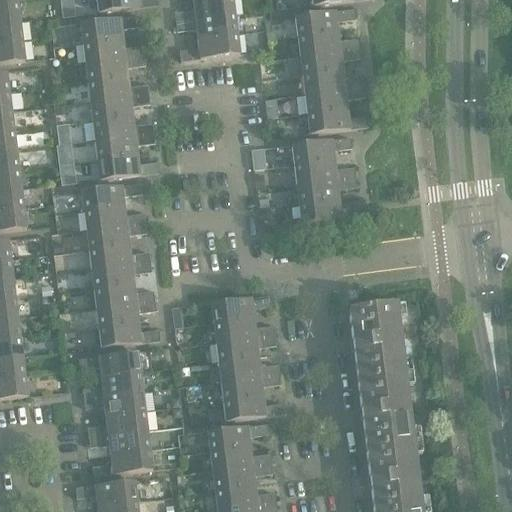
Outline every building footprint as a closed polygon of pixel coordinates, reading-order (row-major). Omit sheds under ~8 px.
[(0,0),(0,8),(17,6),(16,0),(0,0)] [(136,0),(96,0),(98,17),(157,9),(155,0),(141,0),(137,1),(136,0)] [(174,16),(176,26),(234,18),(231,0),(223,0),(192,4),(193,13),(174,16)] [(311,0),(313,10),(372,2),(371,0),(311,0)] [(0,27),(19,26),(17,6),(0,8),(0,27)] [(294,20),(297,40),(337,35),(336,26),(355,23),(354,13),(294,20)] [(196,33),(197,43),(237,38),(234,18),(176,26),(177,36),(196,33)] [(80,27),(82,47),(122,42),(121,33),(140,30),(139,20),(80,27)] [(0,47),(22,45),(19,26),(0,27),(0,47)] [(297,40),(299,60),(358,52),(357,42),(338,45),(337,35),(297,40)] [(237,38),(197,43),(198,52),(179,55),(180,65),(239,58),(237,38)] [(82,47),(85,67),(144,59),(142,49),(123,52),(122,42),(82,47)] [(22,45),(0,47),(0,68),(24,65),(22,45)] [(299,60),(302,79),(342,74),(340,65),(360,62),(358,52),(299,60)] [(85,67),(87,86),(127,81),(126,72),(145,69),(144,59),(85,67)] [(342,74),(302,79),(304,99),(363,91),(362,81),(343,84),(342,74)] [(0,97),(9,96),(6,76),(0,76),(0,97)] [(87,86),(90,106),(149,98),(147,88),(128,91),(127,81),(87,86)] [(304,99),(307,118),(346,113),(345,104),(364,101),(363,91),(304,99)] [(0,116),(11,116),(9,96),(0,97),(0,116)] [(90,106),(92,125),(132,120),(131,111),(150,108),(149,98),(90,106)] [(346,113),(307,118),(309,138),(368,131),(367,120),(348,123),(346,113)] [(11,116),(0,116),(0,136),(14,135),(11,116)] [(92,125),(94,145),(153,137),(152,127),(133,130),(132,120),(92,125)] [(14,135),(0,136),(0,156),(16,154),(14,135)] [(94,145),(97,164),(137,159),(135,149),(155,147),(153,137),(94,145)] [(291,149),(294,169),(333,164),(332,155),(351,152),(350,141),(291,149)] [(0,176),(18,174),(16,154),(0,156),(0,176)] [(137,159),(97,164),(99,184),(158,177),(157,166),(138,168),(137,159)] [(333,164),(294,169),(296,188),(355,181),(354,171),(334,173),(333,164)] [(18,174),(0,176),(0,195),(21,193),(18,174)] [(296,188),(299,208),(338,203),(337,193),(356,191),(355,181),(296,188)] [(81,195),(84,215),(123,210),(122,201),(141,198),(140,187),(81,195)] [(0,215),(23,213),(21,193),(0,195),(0,215)] [(338,203),(299,208),(301,228),(360,221),(358,210),(339,212),(338,203)] [(84,215),(86,235),(145,227),(144,217),(124,219),(123,210),(84,215)] [(23,213),(0,215),(0,236),(26,233),(23,213)] [(145,227),(86,235),(89,254),(128,249),(127,239),(146,237),(145,227)] [(0,264),(10,264),(8,244),(0,244),(0,264)] [(89,254),(91,273),(150,266),(149,256),(129,258),(128,249),(89,254)] [(10,264),(0,264),(0,284),(12,283),(10,264)] [(91,273),(93,293),(133,288),(132,278),(151,276),(150,266),(91,273)] [(12,283),(0,284),(0,304),(15,303),(12,283)] [(134,297),(133,288),(93,293),(96,312),(155,305),(153,295),(134,297)] [(211,307),(213,327),(253,322),(251,313),(271,311),(269,300),(211,307)] [(15,303),(0,304),(0,324),(17,322),(15,303)] [(96,312),(98,332),(138,327),(137,317),(156,315),(155,305),(96,312)] [(348,314),(357,383),(403,377),(395,308),(348,314)] [(0,343),(20,342),(17,322),(0,324),(0,343)] [(253,322),(213,327),(215,347),(274,339),(273,330),(254,332),(253,322)] [(138,327),(98,332),(101,352),(159,345),(158,334),(139,336),(138,327)] [(215,347),(218,366),(257,361),(256,352),(275,350),(274,339),(215,347)] [(20,342),(0,343),(0,363),(22,361),(20,342)] [(99,372),(100,381),(140,376),(137,356),(78,364),(80,375),(99,372)] [(0,383),(24,381),(22,361),(0,363),(0,383)] [(218,366),(220,385),(279,378),(278,368),(259,371),(257,361),(218,366)] [(82,394),(83,404),(142,395),(140,376),(100,381),(101,391),(82,394)] [(412,445),(403,377),(357,383),(365,451),(412,445)] [(279,378),(220,385),(223,405),(262,400),(261,391),(280,388),(279,378)] [(24,381),(0,383),(0,403),(27,401),(24,381)] [(144,415),(142,395),(83,404),(85,414),(104,411),(105,420),(144,415)] [(262,400),(223,405),(225,425),(284,418),(283,407),(263,410),(262,400)] [(87,433),(88,443),(147,434),(144,415),(105,420),(106,430),(87,433)] [(207,435),(209,455),(249,450),(248,441),(267,439),(266,428),(207,435)] [(149,454),(147,434),(88,443),(89,452),(109,450),(110,459),(149,454)] [(365,451),(372,511),(420,511),(412,445),(365,451)] [(249,450),(209,455),(212,475),(271,468),(269,458),(250,460),(249,450)] [(149,454),(110,459),(111,469),(92,471),(93,482),(152,474),(149,454)] [(272,478),(271,468),(212,475),(214,494),(254,489),(253,480),(272,478)] [(95,500),(97,511),(136,505),(134,484),(75,492),(76,503),(95,500)] [(254,489),(214,494),(216,511),(230,511),(275,506),(274,496),(255,499),(254,489)]
